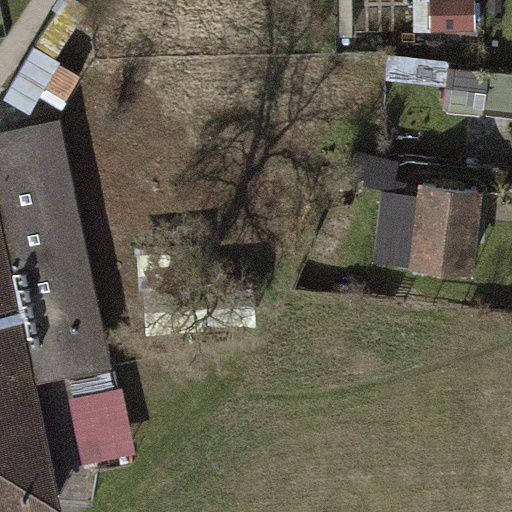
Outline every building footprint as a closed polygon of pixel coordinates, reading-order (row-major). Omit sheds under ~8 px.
[(483,1),(450,0),(441,0),(441,30),(482,31),(483,1)] [(420,60),(392,60),(392,78),(420,78),(420,60)] [(497,68),(458,64),(453,110),(492,114),(497,68)] [(70,119),(0,132),(0,511),(30,511),(31,511),(66,504),(41,380),(120,364),(70,119)] [(489,185),(426,180),(425,196),(385,193),(379,266),(482,274),(489,185)] [(318,278),(334,242),(276,217),(260,253),(318,278)] [(348,292),(291,285),(285,331),(342,338),(348,292)]
